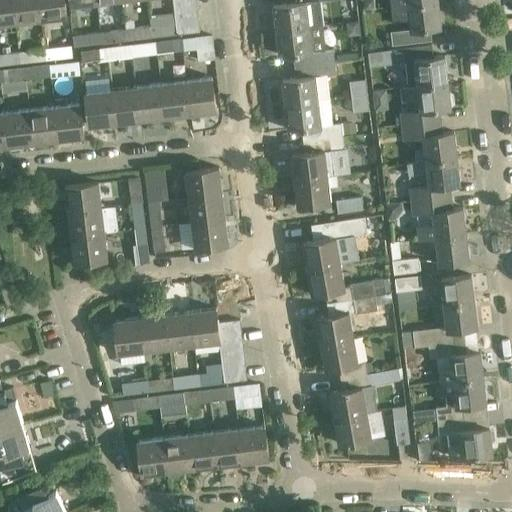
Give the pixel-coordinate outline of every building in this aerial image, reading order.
[(0,0),(0,23),(15,22),(12,0),(0,0)] [(12,0),(15,22),(41,19),(38,0),(12,0)] [(38,0),(41,19),(67,15),(64,0),(38,0)] [(173,0),(175,10),(197,7),(196,0),(173,0)] [(273,4),(276,28),(322,23),(318,0),(286,0),(287,3),(273,4)] [(374,0),(363,0),(364,9),(375,8),(374,0)] [(441,26),(437,0),(427,0),(391,4),(393,18),(409,16),(411,29),(390,31),(390,32),(385,33),(386,45),(431,40),(430,27),(441,26)] [(177,22),(199,19),(197,7),(175,10),(177,22)] [(177,22),(178,34),(200,31),(199,19),(177,22)] [(177,22),(176,23),(151,26),(152,37),(178,34),(177,22)] [(322,23),(276,28),(279,55),(294,53),(295,65),(334,60),(333,48),(325,49),(322,23)] [(126,29),(127,40),(152,37),(151,26),(126,29)] [(101,31),(102,43),(127,40),(126,29),(101,31)] [(102,43),(101,31),(72,35),(73,47),(102,43)] [(215,58),(212,36),(180,39),(182,50),(196,49),(198,60),(215,58)] [(156,42),(158,53),(182,50),(180,39),(156,42)] [(158,53),(156,42),(130,45),(132,56),(158,53)] [(44,48),(45,60),(70,57),(69,45),(44,48)] [(104,48),(106,59),(132,56),(130,45),(104,48)] [(432,57),(431,45),(392,48),(392,49),(387,50),(388,63),(405,61),(407,86),(448,81),(444,55),(432,57)] [(18,51),(19,63),(45,60),(44,48),(18,51)] [(106,59),(104,48),(80,50),(81,62),(106,59)] [(0,53),(0,65),(19,63),(18,51),(0,53)] [(334,60),(295,65),(296,77),(282,79),(285,104),(329,99),(326,74),(336,73),(334,60)] [(51,64),(53,76),(77,73),(75,61),(51,64)] [(25,67),(27,79),(53,76),(51,64),(25,67)] [(27,79),(25,67),(0,69),(0,70),(1,82),(27,79)] [(185,80),(189,113),(216,110),(212,77),(185,80)] [(161,83),(165,116),(189,113),(185,80),(161,83)] [(448,81),(407,86),(407,87),(401,88),(403,99),(413,98),(415,110),(399,112),(399,116),(395,116),(396,126),(440,120),(439,108),(451,107),(450,105),(454,102),(452,93),(449,91),(448,81)] [(165,116),(161,83),(135,86),(139,119),(165,116)] [(110,89),(114,122),(139,119),(135,86),(110,89)] [(374,90),(376,103),(388,102),(386,88),(374,90)] [(114,122),(110,89),(85,92),(89,125),(114,122)] [(329,99),(285,104),(288,129),(303,127),(304,140),(342,135),(341,123),(332,124),(329,99)] [(56,106),(60,139),(85,136),(81,103),(56,106)] [(30,109),(34,142),(60,139),(56,106),(30,109)] [(34,142),(30,109),(5,112),(9,145),(34,142)] [(0,145),(9,145),(5,112),(0,112),(0,145)] [(440,120),(396,126),(401,126),(402,139),(424,137),(425,148),(414,149),(416,162),(406,163),(457,157),(454,131),(442,132),(440,120)] [(342,135),(304,140),(305,152),(291,154),(294,179),(337,175),(335,164),(326,165),(324,151),(344,149),(342,135)] [(457,157),(406,163),(408,176),(428,173),(429,185),(408,188),(410,201),(451,196),(449,184),(460,183),(457,157)] [(189,196),(222,192),(219,166),(186,170),(189,196)] [(148,201),(159,200),(167,199),(164,169),(145,171),(148,201)] [(337,175),(294,179),(298,205),(330,201),(329,187),(338,186),(337,175)] [(132,203),(142,202),(139,176),(128,177),(132,203)] [(68,211),(101,207),(98,181),(65,185),(68,211)] [(192,221),(225,217),(222,192),(189,196),(192,221)] [(361,196),(336,199),(338,213),(363,209),(361,196)] [(451,196),(410,201),(411,215),(433,212),(434,224),(418,226),(419,237),(427,236),(427,237),(466,233),(463,207),(452,208),(451,196)] [(151,226),(162,225),(159,200),(148,201),(151,226)] [(135,228),(145,227),(142,202),(132,203),(135,228)] [(101,207),(68,211),(71,236),(104,232),(101,207)] [(338,252),(336,238),(366,233),(364,216),(312,224),(314,240),(303,242),(307,268),(340,262),(356,260),(355,249),(338,252)] [(225,217),(192,221),(195,247),(228,243),(225,217)] [(162,225),(151,226),(154,252),(165,251),(162,225)] [(145,227),(135,228),(139,263),(150,261),(145,227)] [(104,232),(71,236),(75,262),(108,258),(104,232)] [(466,233),(427,237),(429,248),(437,248),(439,262),(469,259),(466,233)] [(399,240),(389,241),(393,274),(420,271),(418,257),(401,259),(399,240)] [(344,287),(340,262),(307,268),(312,293),(325,291),(328,302),(379,293),(385,292),(383,278),(350,284),(350,286),(344,287)] [(421,274),(394,277),(395,292),(422,289),(421,274)] [(444,304),(474,300),(471,274),(441,278),(444,304)] [(379,293),(328,302),(330,315),(316,317),(321,343),(353,337),(349,312),(355,311),(355,313),(377,309),(376,303),(380,302),(379,293)] [(402,347),(454,341),(453,329),(477,326),(474,300),(444,304),(446,326),(400,332),(402,347)] [(220,340),(219,334),(218,321),(216,307),(190,310),(194,343),(220,340)] [(194,343),(190,310),(165,313),(169,346),(194,343)] [(140,316),(144,349),(169,346),(165,313),(140,316)] [(144,349),(140,316),(114,319),(118,353),(144,349)] [(369,334),(396,330),(394,318),(367,323),(369,334)] [(219,334),(241,331),(240,319),(218,321),(219,334)] [(220,346),(243,343),(241,331),(219,334),(220,340),(220,346)] [(353,337),(321,343),(325,368),(340,366),(342,377),(367,373),(374,372),(372,361),(365,363),(364,360),(358,361),(353,337)] [(454,341),(402,347),(402,348),(423,346),(423,354),(429,353),(429,358),(450,356),(451,368),(439,369),(441,381),(483,376),(480,350),(455,353),(454,341)] [(222,358),(244,355),(243,343),(220,346),(222,358)] [(223,370),(246,367),(244,355),(222,358),(223,370)] [(223,370),(225,381),(225,382),(247,379),(246,367),(223,370)] [(376,381),(401,378),(400,368),(375,371),(376,381)] [(199,384),(225,381),(223,370),(198,373),(199,384)] [(173,376),(174,387),(199,384),(198,373),(173,376)] [(367,373),(342,377),(344,389),(330,392),(334,418),(367,412),(378,410),(374,385),(369,386),(367,373)] [(149,391),(174,387),(173,376),(148,380),(149,391)] [(483,376),(441,381),(442,393),(444,392),(446,405),(435,407),(435,408),(413,411),(414,423),(437,420),(463,417),(461,405),(486,402),(483,376)] [(133,393),(149,391),(148,380),(131,382),(133,393)] [(236,385),(239,409),(262,406),(259,382),(236,385)] [(5,402),(0,384),(0,429),(23,423),(16,399),(5,402)] [(239,409),(236,385),(212,388),(214,400),(234,398),(236,409),(239,409)] [(185,391),(186,403),(214,400),(212,388),(185,391)] [(186,403),(185,391),(162,394),(163,406),(186,403)] [(133,398),(134,409),(163,406),(162,394),(133,398)] [(396,444),(410,443),(406,405),(392,407),(396,444)] [(367,412),(334,418),(339,443),(386,435),(381,409),(378,410),(367,412)] [(463,417),(437,420),(439,433),(446,432),(448,449),(449,449),(450,457),(462,456),(492,453),(491,441),(494,439),(493,431),(489,429),(465,432),(463,417)] [(23,423),(0,429),(0,476),(2,483),(37,469),(23,423)] [(241,427),(245,460),(268,457),(264,425),(241,427)] [(217,430),(221,463),(245,460),(241,427),(217,430)] [(190,434),(194,467),(221,463),(217,430),(190,434)] [(166,437),(169,469),(194,467),(190,434),(166,437)] [(169,469),(166,437),(138,440),(138,444),(127,447),(133,466),(141,464),(142,473),(169,469)] [(43,482),(17,494),(25,511),(66,511),(67,511),(56,489),(48,493),(43,482)]
